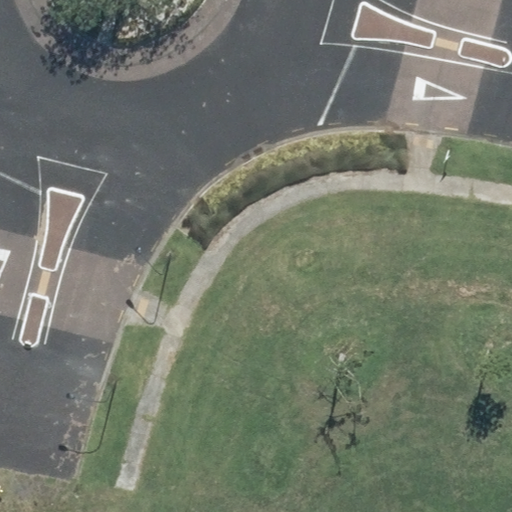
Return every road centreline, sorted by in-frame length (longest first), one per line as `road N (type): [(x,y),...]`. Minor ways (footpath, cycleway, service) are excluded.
road 1 (unclassified): [(76,113),(0,446)]
road 2 (unclassified): [(294,7),(267,52),(240,77),(181,111),(129,119),(76,113)]
road 3 (unclassified): [(294,7),(511,64)]
